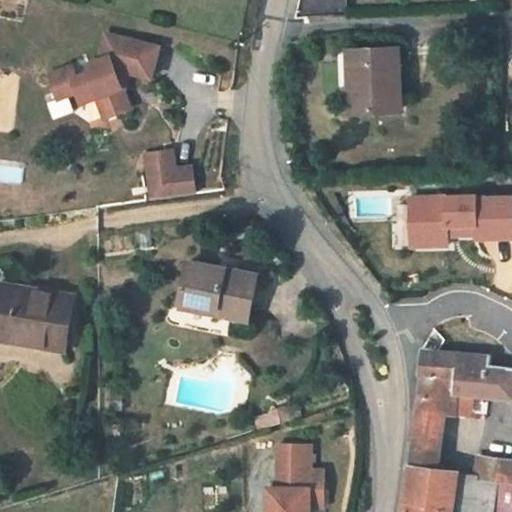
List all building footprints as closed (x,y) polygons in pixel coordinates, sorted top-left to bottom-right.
[(158,47),(105,33),(98,60),(87,63),(90,71),(76,76),(72,65),(47,74),(57,98),(77,91),(81,102),(96,96),(105,93),(112,114),(130,108),(119,80),(122,70),(150,77),(158,47)] [(401,110),(398,48),(374,48),(375,63),(350,64),(352,112),(401,110)] [(375,63),(374,48),(350,49),(350,64),(375,63)] [(105,93),(96,96),(104,117),(112,114),(105,93)] [(179,151),(152,154),(159,199),(185,195),(181,169),(179,151)] [(197,167),(181,169),(185,195),(202,193),(197,167)] [(511,192),(412,194),(413,248),(452,248),(452,237),(511,235),(511,192)] [(250,319),(257,272),(189,259),(181,300),(219,307),(218,314),(250,319)] [(0,338),(65,350),(74,295),(0,282),(0,338)] [(180,307),(218,314),(219,307),(181,300),(180,307)] [(359,309),(357,309),(355,309),(353,312),(354,316),(354,317),(357,318),(361,318),(363,315),(363,312),(362,310),(359,309)] [(456,414),(457,392),(511,396),(511,367),(491,364),(491,355),(479,354),(470,354),(455,352),(435,351),(422,350),(421,375),(431,375),(420,411),(446,415),(456,414)] [(263,428),(296,418),(293,407),(259,417),(263,428)] [(445,422),(446,415),(420,411),(417,410),(416,419),(445,422)] [(415,428),(443,431),(445,422),(416,419),(416,423),(415,428)] [(458,476),(458,472),(438,468),(443,431),(415,428),(405,501),(455,507),(458,476)] [(324,490),(325,471),(310,471),(310,445),(278,445),(278,488),(268,489),(268,511),(310,511),(310,507),(310,490),(324,490)] [(511,482),(511,461),(479,457),(476,477),(492,480),(511,482)] [(488,511),(492,480),(476,477),(458,476),(455,507),(454,511),(488,511)] [(511,511),(511,482),(492,480),(488,511),(511,511)] [(324,507),(324,490),(310,490),(310,507),(324,507)] [(454,511),(455,507),(405,501),(403,511),(454,511)]
